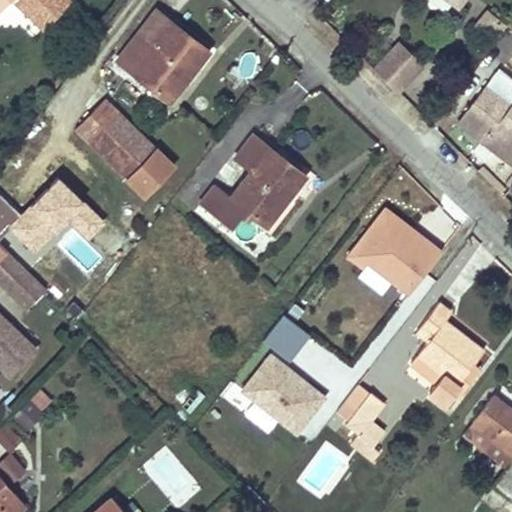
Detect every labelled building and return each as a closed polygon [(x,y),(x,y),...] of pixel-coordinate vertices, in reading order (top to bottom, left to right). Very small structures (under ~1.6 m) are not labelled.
[(33,0),(0,0),(0,9),(1,11),(11,0),(15,0),(25,9),(33,0)] [(44,27),(68,0),(33,0),(25,9),(44,27)] [(427,0),(439,13),(449,4),(445,0),(427,0)] [(181,77),(204,47),(157,10),(118,60),(170,100),(185,80),(181,77)] [(492,38),(503,24),(494,17),(487,12),(477,26),(492,38)] [(507,19),(498,12),(494,17),(503,24),(507,19)] [(398,41),(374,66),(399,91),(424,66),(398,41)] [(185,80),(208,50),(204,47),(181,77),(185,80)] [(509,162),(511,158),(511,100),(509,105),(483,85),(460,115),(487,135),(493,127),(506,137),(495,151),(495,152),(509,162)] [(107,100),(75,131),(139,196),(171,165),(107,100)] [(487,135),(460,115),(456,121),(495,152),(495,151),(506,137),(493,127),(487,135)] [(277,201),(301,171),(253,135),(236,156),(252,169),(231,196),(215,184),(200,204),(230,227),(245,208),(266,224),(281,205),(277,201)] [(281,205),(305,174),(301,171),(277,201),(281,205)] [(442,247),(386,205),(351,251),(366,262),(407,293),(442,247)] [(7,251),(0,258),(0,280),(27,307),(46,288),(38,281),(28,271),(7,251)] [(366,262),(351,251),(347,257),(362,268),(366,262)] [(483,350),(445,320),(450,312),(438,302),(416,330),(428,339),(418,353),(443,372),(435,383),(428,391),(446,404),(455,393),(460,386),(457,384),(471,366),(483,350)] [(0,364),(10,374),(36,348),(0,314),(0,364)] [(283,315),(265,339),(292,358),(310,334),(283,315)] [(270,352),(242,387),(297,430),(325,395),(270,352)] [(435,383),(443,372),(418,353),(410,363),(435,383)] [(458,395),(477,371),(471,366),(457,384),(460,386),(455,393),(458,395)] [(186,382),(172,400),(190,413),(203,396),(186,382)] [(368,421),(383,402),(370,391),(369,392),(358,383),(336,411),(347,420),(345,423),(358,433),(368,421)] [(511,411),(508,408),(509,407),(493,395),(472,421),(474,422),(511,451),(511,460),(507,467),(493,485),(511,500),(511,411)] [(23,427),(40,409),(29,399),(12,417),(23,427)] [(11,408),(4,401),(0,405),(7,413),(11,408)] [(20,439),(2,421),(0,423),(0,440),(9,449),(20,439)] [(374,445),(384,433),(368,421),(358,433),(365,438),(374,445)] [(511,460),(511,451),(474,422),(465,433),(507,467),(511,460)] [(374,459),(381,450),(374,445),(365,438),(358,447),(374,459)] [(25,470),(10,453),(0,461),(0,472),(9,483),(25,470)] [(0,511),(14,511),(24,504),(0,475),(0,511)] [(124,511),(112,497),(94,511),(124,511)]
